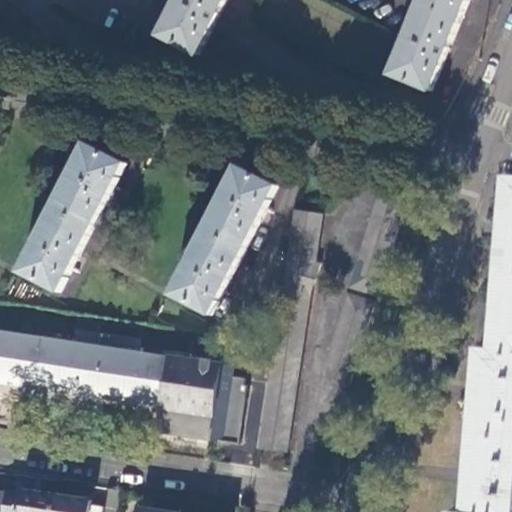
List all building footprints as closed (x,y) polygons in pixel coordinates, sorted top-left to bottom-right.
[(178,0),(160,34),(200,55),(228,0),(178,0)] [(422,0),(392,74),(432,90),(468,0),(422,0)] [(21,271),(60,291),(125,162),(87,143),(21,271)] [(172,294),(211,314),(277,185),(239,165),(172,294)] [(511,511),(511,176),(508,176),(504,220),(499,220),(498,233),(502,234),(497,303),(493,303),(492,317),(495,317),(493,350),(480,349),(477,385),(472,385),(471,398),(475,398),(470,467),(465,467),(464,481),(469,482),(466,511),(511,511)] [(405,199),(378,190),(348,285),(375,294),(405,199)] [(323,213),(294,209),(274,341),(258,445),(286,450),(311,294),(321,262),(315,260),(323,213)] [(374,299),(347,291),(329,346),(324,375),(348,382),(374,299)] [(0,380),(163,405),(159,429),(240,442),(249,383),(246,382),(246,376),(232,374),(233,366),(0,330),(0,380)] [(51,511),(55,495),(19,489),(18,494),(6,492),(2,511),(51,511)] [(90,500),(55,495),(51,511),(100,511),(102,507),(89,505),(90,500)]
